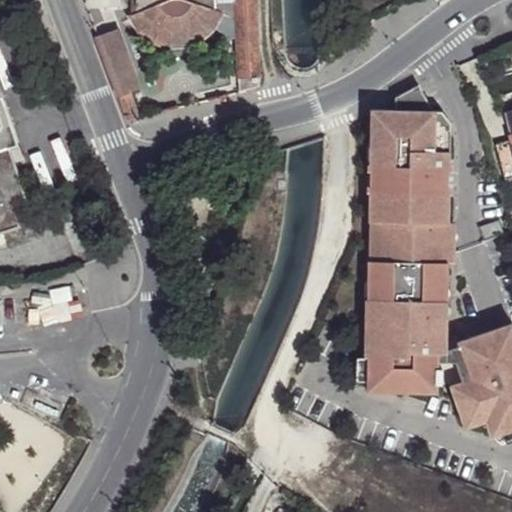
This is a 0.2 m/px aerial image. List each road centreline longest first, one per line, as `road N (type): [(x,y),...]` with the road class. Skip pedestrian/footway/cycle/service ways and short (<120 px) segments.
road 1 (residential): [(122,167),(326,99),(455,13)]
road 2 (residential): [(79,511),(135,406),(155,325),(155,260),(122,167)]
road 3 (residential): [(122,167),(59,0)]
